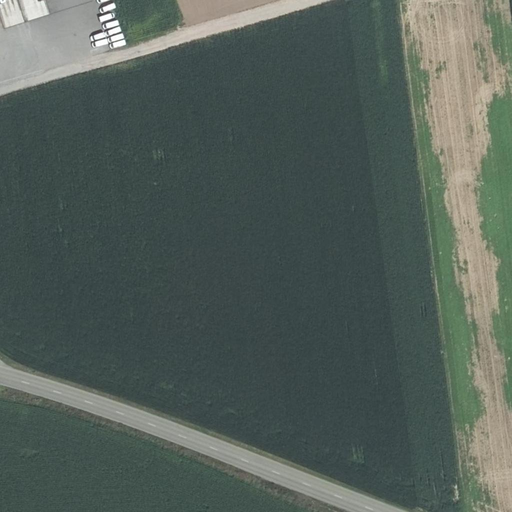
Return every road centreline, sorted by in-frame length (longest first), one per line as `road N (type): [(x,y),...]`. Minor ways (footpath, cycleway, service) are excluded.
road 1 (secondary): [(0,375),(126,414),(379,511)]
road 2 (track): [(302,0),(130,50)]
